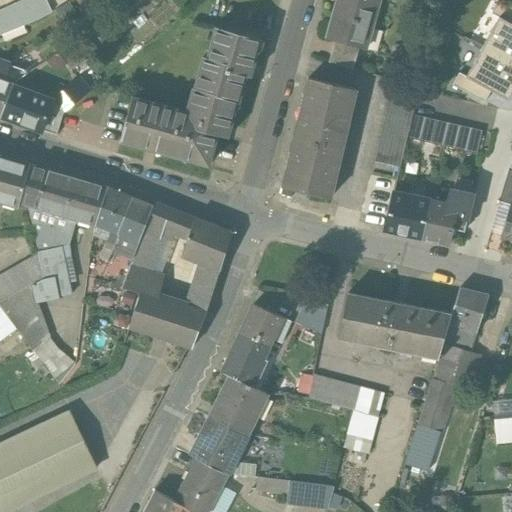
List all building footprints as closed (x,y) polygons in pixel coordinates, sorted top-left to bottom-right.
[(46,0),(26,0),(0,12),(0,36),(52,13),(46,0)] [(338,0),(327,39),(335,42),(358,48),(365,50),(379,0),(338,0)] [(498,18),(511,25),(511,5),(505,8),(498,2),(491,15),(498,18)] [(511,25),(498,18),(482,48),(511,63),(511,25)] [(261,40),(215,28),(207,59),(203,58),(195,89),(193,89),(186,112),(132,98),(120,143),(210,166),(218,136),(229,139),(238,103),(240,104),(247,77),(251,78),(261,40)] [(90,41),(63,61),(71,71),(86,61),(84,59),(97,50),(90,41)] [(358,48),(335,42),(329,64),(352,70),(358,48)] [(511,63),(482,48),(466,78),(490,91),(508,101),(511,94),(511,63)] [(0,117),(0,118),(11,90),(12,86),(27,76),(25,73),(0,62),(0,117)] [(490,91),(466,78),(459,74),(452,86),(484,103),(490,91)] [(308,79),(295,138),(342,149),(356,90),(308,79)] [(375,163),(398,169),(417,89),(394,82),(375,163)] [(65,94),(56,104),(63,114),(88,94),(79,83),(65,94)] [(11,90),(0,118),(41,133),(51,105),(11,90)] [(56,104),(51,105),(41,133),(56,137),(63,114),(56,104)] [(482,132),(413,116),(408,139),(477,155),(482,132)] [(331,199),(342,149),(295,138),(283,188),(331,199)] [(19,204),(30,166),(0,157),(0,204),(17,209),(19,204)] [(96,225),(107,189),(30,166),(19,204),(28,207),(78,222),(95,227),(96,225)] [(500,202),(511,206),(511,205),(511,172),(508,172),(500,202)] [(112,252),(134,200),(107,189),(96,225),(112,232),(104,248),(112,252)] [(447,205),(431,201),(422,239),(450,245),(453,230),(465,233),(473,195),(450,190),(447,205)] [(384,231),(422,239),(431,201),(393,193),(384,231)] [(134,200),(112,252),(133,261),(144,232),(153,208),(134,200)] [(155,204),(153,208),(144,232),(160,239),(163,231),(174,235),(181,215),(155,204)] [(502,238),(511,240),(511,205),(511,206),(502,238)] [(78,222),(28,207),(38,254),(70,246),(78,222)] [(188,240),(195,220),(181,215),(174,235),(188,240)] [(204,265),(221,271),(232,234),(195,220),(188,240),(182,256),(204,265)] [(100,259),(108,262),(112,252),(104,248),(100,259)] [(40,362),(55,349),(47,339),(48,338),(36,304),(71,296),(61,249),(38,254),(0,276),(0,308),(17,331),(40,362)] [(129,328),(193,348),(221,271),(204,265),(190,307),(157,297),(162,278),(130,269),(129,273),(122,289),(140,294),(129,328)] [(488,296),(460,289),(452,315),(449,325),(475,334),(488,296)] [(400,305),(348,295),(339,340),(437,360),(449,325),(452,315),(400,305)] [(305,301),(295,324),(321,336),(327,306),(305,301)] [(254,305),(242,332),(270,345),(282,317),(254,305)] [(0,308),(0,343),(17,331),(0,308)] [(468,355),(475,334),(449,325),(437,360),(439,360),(418,426),(440,433),(456,387),(472,391),(482,359),(468,355)] [(251,387),(270,345),(242,332),(222,373),(230,377),(251,387)] [(76,366),(55,349),(40,362),(59,387),(76,366)] [(302,373),(298,391),(308,393),(312,375),(302,373)] [(384,395),(313,376),(309,400),(353,412),(344,449),(368,456),(384,395)] [(210,419),(247,437),(268,395),(251,387),(230,377),(210,419)] [(70,413),(0,446),(0,511),(6,511),(97,470),(70,413)] [(196,459),(229,475),(247,437),(210,419),(191,456),(196,459)] [(511,419),(494,421),(496,445),(511,443),(511,419)] [(116,459),(98,493),(109,499),(129,461),(116,459)] [(210,511),(229,475),(196,459),(174,503),(193,511),(210,511)] [(331,511),(334,489),(257,482),(256,496),(286,499),(286,510),(309,511),(331,511)] [(143,511),(193,511),(174,503),(153,492),(143,511)]
